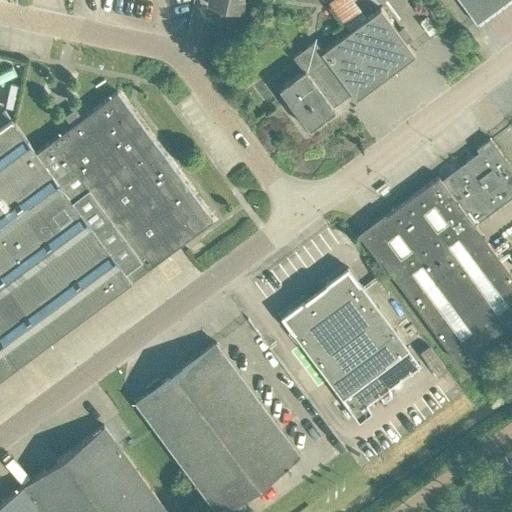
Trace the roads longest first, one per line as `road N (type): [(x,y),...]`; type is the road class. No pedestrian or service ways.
road 1 (residential): [(0,11),(180,58),(304,213)]
road 2 (residential): [(304,213),(0,437)]
road 3 (residential): [(511,57),(304,213)]
